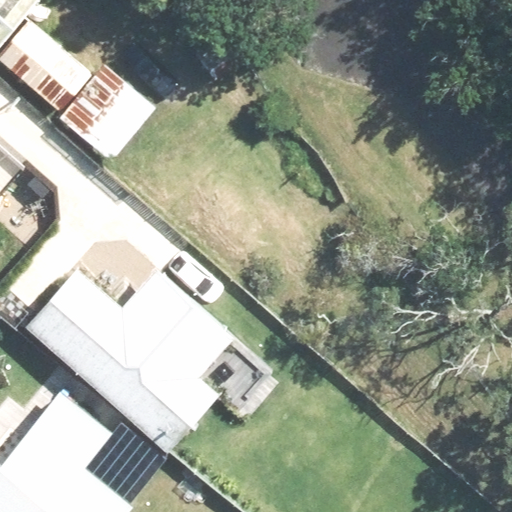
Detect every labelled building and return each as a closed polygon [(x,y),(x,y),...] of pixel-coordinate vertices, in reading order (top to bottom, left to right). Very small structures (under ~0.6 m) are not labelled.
[(0,0),(0,34),(29,0),(0,0)] [(13,65),(62,106),(94,68),(46,27),(13,65)] [(63,116),(114,157),(158,101),(107,60),(63,116)] [(0,258),(19,235),(0,219),(0,258)] [(29,321),(171,445),(224,385),(204,368),(237,330),(158,261),(124,300),(81,262),(29,321)] [(115,428),(65,386),(6,455),(0,450),(0,511),(128,511),(138,501),(88,460),(115,428)]
